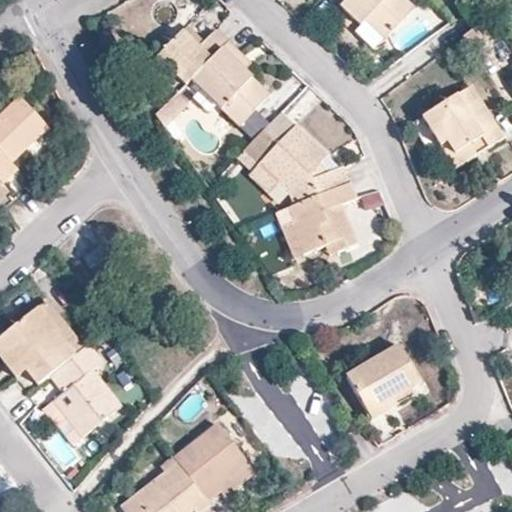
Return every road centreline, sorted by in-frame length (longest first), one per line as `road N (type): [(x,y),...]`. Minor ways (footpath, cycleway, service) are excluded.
road 1 (residential): [(117,161),(202,277),(265,318),(345,305),(427,255)]
road 2 (residential): [(307,511),(471,410),(473,373),(427,255)]
road 3 (residential): [(249,0),(368,119),(427,255)]
road 4 (residential): [(0,271),(117,161)]
road 5 (residential): [(47,19),(117,161)]
